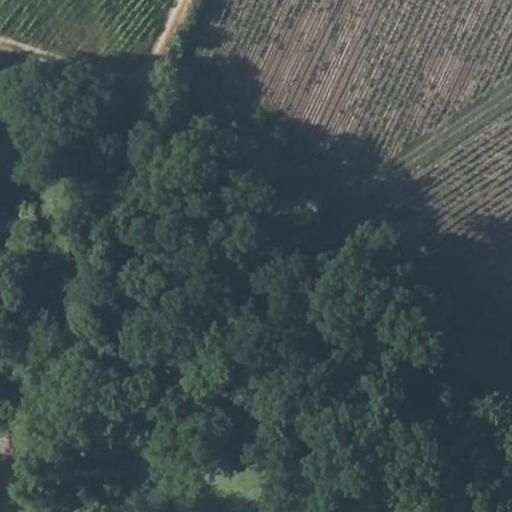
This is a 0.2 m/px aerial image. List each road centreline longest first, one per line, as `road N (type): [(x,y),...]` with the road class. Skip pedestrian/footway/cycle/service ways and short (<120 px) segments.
road 1 (track): [(165,49),(18,511)]
road 2 (track): [(0,52),(45,56),(104,84),(165,49)]
